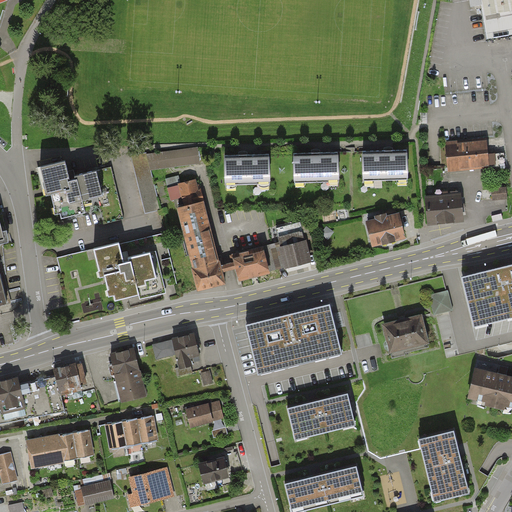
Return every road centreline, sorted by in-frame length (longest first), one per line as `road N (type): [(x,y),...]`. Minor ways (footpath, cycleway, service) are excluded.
road 1 (primary): [(215,309),(511,237)]
road 2 (residential): [(0,161),(17,184),(45,353)]
road 3 (residential): [(264,496),(215,309)]
road 4 (primary): [(45,353),(215,309)]
